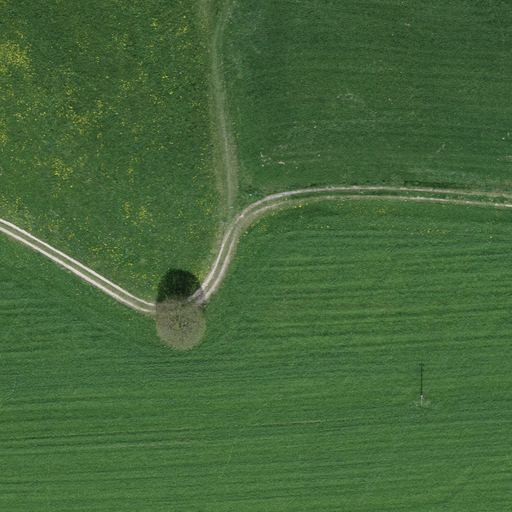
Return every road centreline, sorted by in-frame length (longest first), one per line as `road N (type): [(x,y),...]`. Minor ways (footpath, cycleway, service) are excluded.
road 1 (track): [(511,201),(342,192),(262,206),(229,233),(213,285),(190,309),(148,313),(0,227)]
road 2 (track): [(229,233),(212,57),(223,0)]
